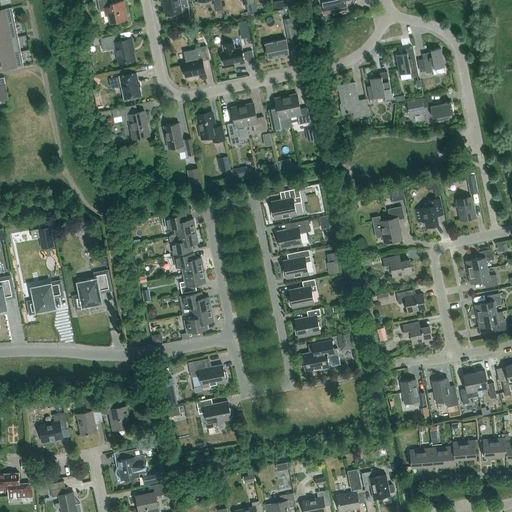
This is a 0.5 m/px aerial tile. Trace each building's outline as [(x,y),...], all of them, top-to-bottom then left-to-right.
[(126,20),(124,12),(126,12),(124,0),(112,3),(111,0),(97,0),(100,12),(104,11),(106,16),(108,15),(110,24),(126,20)] [(183,17),(190,16),(186,0),(162,0),(163,3),(164,3),(165,7),(164,7),(165,15),(182,12),(183,17)] [(213,0),(215,8),(222,7),(220,0),(198,0),(198,2),(205,0),(213,0)] [(242,0),(243,4),(246,4),(249,15),(255,13),(253,2),(252,0),(242,0)] [(347,9),(346,3),(344,3),(343,0),(334,0),(322,3),(324,14),(347,9)] [(0,24),(15,22),(12,7),(0,9),(0,24)] [(246,20),(238,22),(240,30),(248,28),(246,20)] [(0,40),(18,36),(15,22),(0,24),(0,40)] [(135,60),(132,47),(133,47),(132,39),(117,42),(116,35),(100,38),(103,51),(115,48),(119,63),(135,60)] [(0,55),(21,51),(18,36),(0,40),(0,55)] [(286,38),(265,43),(268,59),(290,54),(286,38)] [(221,52),(224,65),(244,61),(243,60),(248,59),(248,64),(254,62),(252,51),(246,52),(242,53),(241,48),(235,49),(233,42),(222,45),(223,51),(221,52)] [(186,62),(182,63),(185,77),(205,73),(202,61),(209,59),(206,46),(195,48),(196,49),(184,51),(185,58),(186,62)] [(403,50),(403,54),(396,55),(400,75),(411,73),(411,78),(419,76),(413,48),(403,50)] [(444,67),(441,48),(434,50),(434,52),(422,54),(426,73),(433,72),(432,70),(444,67)] [(21,51),(0,55),(1,60),(0,60),(0,62),(1,65),(2,65),(3,70),(24,66),(21,51)] [(367,86),(370,100),(370,99),(374,98),(374,99),(385,97),(386,102),(393,100),(387,72),(381,73),(380,73),(377,74),(378,78),(370,79),(372,86),(368,87),(368,86),(367,86)] [(124,99),(141,95),(136,73),(112,78),(109,78),(111,89),(122,86),(124,99)] [(92,75),(90,82),(97,85),(99,78),(92,75)] [(4,77),(0,77),(0,99),(8,98),(4,77)] [(369,115),(366,102),(359,103),(355,82),(338,86),(341,104),(340,104),(342,114),(354,112),(355,117),(369,115)] [(310,122),(307,107),(300,109),(297,94),(286,96),(290,119),(291,122),(297,121),(298,124),(310,122)] [(286,96),(274,99),(278,114),(271,115),(274,129),(286,127),(285,124),(291,122),(290,119),(286,96)] [(421,100),(408,102),(411,114),(424,111),(421,100)] [(451,117),(452,114),(453,114),(450,102),(443,104),(443,101),(430,104),(434,118),(436,117),(437,122),(445,120),(447,119),(448,119),(451,117)] [(267,131),(264,117),(257,118),(253,103),(242,106),(246,126),(253,125),(254,133),(267,131)] [(227,124),(230,139),(231,145),(232,145),(232,143),(238,140),(238,139),(248,137),(248,138),(249,138),(246,126),(242,106),(231,108),(234,123),(227,124)] [(114,117),(122,116),(123,121),(129,120),(133,139),(145,136),(145,137),(150,136),(148,124),(147,124),(144,111),(137,112),(128,114),(126,107),(112,109),(114,117)] [(204,115),(198,117),(202,136),(212,134),(213,141),(225,139),(222,125),(221,126),(217,127),(215,127),(212,112),(204,113),(204,115)] [(370,126),(369,119),(360,121),(362,127),(370,126)] [(168,148),(175,147),(176,151),(179,153),(185,151),(179,123),(164,126),(168,148)] [(192,139),(186,140),(189,155),(195,154),(192,139)] [(223,165),(220,165),(221,171),(231,169),(228,156),(221,158),(223,165)] [(280,169),(292,166),(290,158),(279,161),(280,169)] [(248,176),(246,166),(232,169),(234,179),(248,176)] [(201,184),(198,169),(188,171),(191,186),(201,184)] [(438,180),(432,181),(435,196),(441,194),(438,180)] [(468,181),(470,194),(478,192),(475,180),(468,181)] [(394,201),(406,199),(404,187),(392,189),(394,201)] [(275,219),(296,214),(294,203),(302,202),(299,188),(284,191),(286,199),(271,202),(273,210),(271,210),(272,217),(274,217),(275,219)] [(461,220),(475,217),(471,196),(456,199),(461,220)] [(436,211),(442,210),(440,198),(429,200),(431,206),(416,209),(418,222),(425,220),(426,227),(439,225),(436,211)] [(375,226),(377,235),(383,234),(383,236),(385,242),(385,241),(401,238),(401,239),(397,219),(399,219),(404,218),(402,206),(388,209),(390,219),(381,221),(380,221),(381,225),(375,226)] [(196,231),(193,219),(186,220),(184,214),(164,218),(167,229),(174,228),(176,235),(196,231)] [(86,216),(84,219),(85,223),(88,224),(91,224),(93,221),(92,217),(89,216),(86,216)] [(310,231),(308,219),(290,222),(292,229),(277,232),(281,248),(302,244),(300,233),(310,231)] [(51,227),(38,229),(40,237),(42,248),(54,246),(51,227)] [(176,235),(169,236),(171,243),(172,243),(174,254),(193,250),(192,244),(198,243),(196,231),(176,235)] [(508,250),(506,244),(498,245),(499,252),(508,250)] [(298,258),(283,261),(285,269),(283,269),(284,276),(286,276),(287,278),(308,273),(306,262),(311,261),(309,249),(296,252),(298,258)] [(486,261),(493,259),(491,249),(478,251),(479,258),(466,260),(468,272),(488,268),(486,261)] [(186,254),(175,257),(177,268),(182,267),(184,274),(204,270),(201,258),(195,259),(194,259),(193,253),(186,254)] [(399,256),(384,259),(386,269),(392,268),(394,276),(412,272),(409,260),(400,261),(399,256)] [(339,273),(337,260),(326,263),(329,275),(339,273)] [(498,285),(496,274),(489,275),(488,268),(468,272),(471,284),(484,281),(486,287),(498,285)] [(87,282),(79,283),(82,296),(75,297),(77,308),(92,305),(92,306),(101,304),(98,289),(111,286),(108,270),(94,273),(95,277),(87,279),(87,282)] [(204,270),(184,274),(185,281),(180,282),(182,293),(194,291),(193,285),(206,282),(204,270)] [(11,276),(0,277),(0,283),(0,284),(0,312),(6,311),(3,295),(14,293),(11,276)] [(303,287),(289,290),(291,298),(289,298),(290,306),(292,305),(292,307),(314,303),(312,292),(317,291),(315,279),(302,281),(303,287)] [(52,294),(63,292),(60,280),(41,284),(41,287),(33,288),(36,301),(28,302),(31,313),(46,310),(46,311),(55,310),(52,294)] [(410,290),(396,292),(398,303),(406,302),(408,312),(425,308),(423,293),(411,296),(410,290)] [(185,307),(181,307),(183,315),(191,313),(212,309),(209,297),(195,299),(194,293),(182,296),(185,307)] [(489,302),(475,304),(477,316),(497,312),(495,305),(502,303),(500,293),(487,295),(489,302)] [(298,335),(298,336),(320,332),(317,316),(321,315),(319,308),(307,311),(308,317),(295,320),(297,327),(295,328),(296,335),(298,335)] [(214,321),(212,309),(191,313),(193,320),(185,322),(187,332),(202,330),(200,324),(214,321)] [(497,312),(477,316),(480,328),(493,325),(495,332),(507,329),(505,318),(504,318),(502,311),(497,312)] [(419,322),(403,325),(405,335),(412,334),(413,343),(432,339),(429,326),(420,328),(419,322)] [(387,339),(384,327),(377,329),(380,341),(387,339)] [(351,332),(337,335),(339,345),(340,351),(354,348),(353,342),(351,332)] [(163,342),(161,333),(151,335),(153,345),(163,342)] [(310,353),(302,354),(305,371),(320,368),(320,370),(328,368),(328,366),(341,364),(337,347),(334,348),(332,340),(308,344),(310,353)] [(205,359),(188,362),(191,377),(192,377),(193,387),(202,385),(202,386),(203,386),(203,388),(211,386),(210,385),(226,381),(226,380),(228,379),(226,372),(224,373),(223,365),(207,368),(205,359)] [(511,364),(506,366),(508,379),(502,380),(505,395),(511,394),(510,388),(511,388),(511,364)] [(491,398),(497,397),(494,382),(488,383),(485,370),(475,372),(478,390),(479,396),(479,397),(483,396),(482,389),(488,387),(491,398)] [(475,372),(464,374),(466,388),(460,389),(463,404),(469,403),(468,398),(479,396),(478,390),(475,372)] [(171,377),(157,380),(162,405),(176,402),(175,396),(173,396),(170,384),(172,383),(171,377)] [(447,378),(432,381),(437,402),(445,401),(447,408),(459,405),(456,391),(450,393),(447,378)] [(416,380),(401,383),(405,403),(413,401),(414,406),(427,404),(425,393),(418,394),(416,380)] [(96,396),(84,399),(86,409),(98,406),(96,396)] [(230,409),(228,401),(213,405),(211,398),(197,401),(199,413),(205,412),(207,423),(232,418),(231,416),(233,416),(232,409),(230,409)] [(111,399),(100,401),(103,415),(109,413),(112,429),(130,425),(126,405),(113,408),(111,399)] [(93,411),(76,415),(80,435),(97,432),(93,411)] [(39,426),(42,442),(62,438),(61,430),(68,428),(65,413),(52,415),(54,423),(39,426)] [(506,441),(505,437),(494,438),(495,456),(506,455),(505,441),(506,441)] [(494,438),(483,439),(484,457),(495,456),(494,438)] [(465,459),(477,458),(475,440),(464,441),(465,459)] [(464,441),(453,442),(453,446),(454,460),(455,459),(465,459),(464,441)] [(444,465),(455,464),(455,459),(454,460),(453,446),(442,447),(444,465)] [(433,465),(444,465),(442,447),(432,448),(433,465)] [(116,460),(118,468),(116,470),(116,473),(117,476),(120,478),(120,480),(138,476),(138,473),(145,472),(140,448),(128,451),(127,459),(117,460),(116,460)] [(409,449),(411,467),(422,466),(421,448),(409,449)] [(422,466),(433,465),(432,448),(421,448),(422,466)] [(36,468),(36,460),(21,461),(22,469),(36,468)] [(314,471),(316,477),(325,475),(323,468),(314,471)] [(345,511),(348,511),(347,510),(359,507),(359,503),(365,502),(358,469),(348,471),(352,489),(353,489),(354,493),(337,497),(339,511),(345,511)] [(375,471),(361,473),(364,486),(371,485),(373,498),(390,495),(389,493),(394,492),(394,490),(394,488),(394,486),(392,484),(387,485),(385,474),(376,476),(375,471)] [(163,481),(161,472),(143,476),(145,485),(163,481)] [(6,473),(7,490),(8,498),(32,497),(31,483),(19,484),(19,473),(6,473)] [(326,477),(315,479),(317,485),(327,483),(326,477)] [(61,507),(61,511),(81,511),(79,504),(80,503),(76,504),(74,492),(67,493),(64,481),(49,484),(52,497),(58,495),(59,502),(55,503),(56,508),(61,507)] [(136,495),(139,511),(158,511),(155,497),(167,494),(165,483),(149,486),(150,492),(136,495)] [(318,498),(303,501),(304,511),(325,511),(324,506),(330,505),(328,490),(317,493),(318,498)] [(272,511),(289,511),(289,508),(296,506),(294,493),(279,495),(280,502),(265,504),(264,504),(265,511),(266,511),(272,511)] [(186,499),(188,505),(199,501),(197,496),(186,499)] [(235,511),(261,511),(260,501),(252,502),(253,507),(235,511)]
